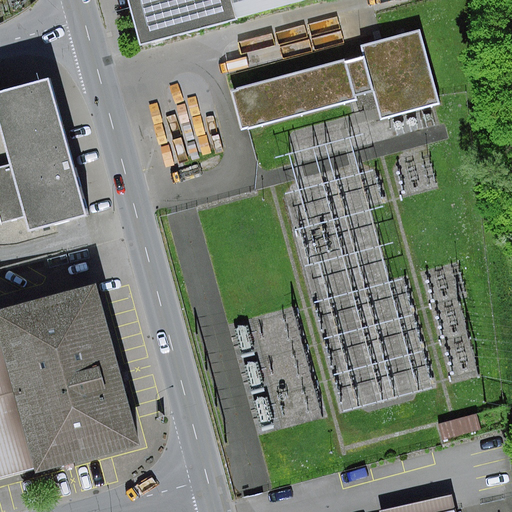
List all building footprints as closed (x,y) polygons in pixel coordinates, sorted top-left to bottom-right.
[(131,0),(145,49),(234,25),(227,0),(131,0)] [(227,0),(234,25),(319,0),(227,0)] [(243,131),(380,94),(387,120),(445,105),(425,29),(367,45),(368,52),(232,89),(243,131)] [(54,81),(0,95),(0,125),(29,230),(90,213),(54,81)] [(0,234),(20,229),(0,156),(0,234)] [(17,317),(58,470),(152,445),(111,291),(17,317)] [(0,321),(0,485),(58,470),(17,317),(0,321)] [(476,413),(440,425),(445,439),(481,427),(476,413)]
